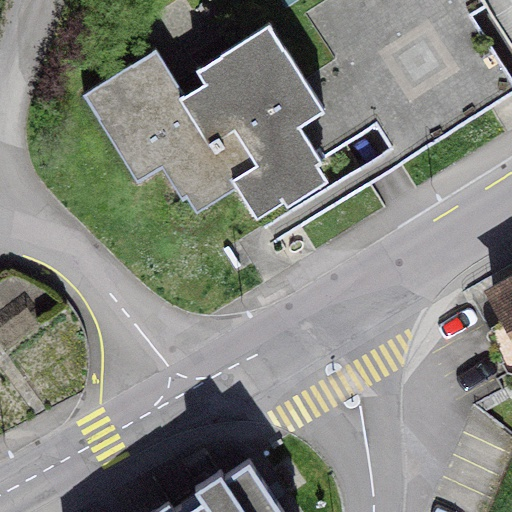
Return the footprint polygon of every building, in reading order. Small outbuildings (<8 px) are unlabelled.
[(255,0),(269,21),(323,109),(353,90),(472,15),(494,0),(255,0)] [(511,92),(511,79),(472,15),(353,90),(399,163),(511,92)] [(323,109),(269,21),(196,66),(205,81),(185,93),(155,46),(83,92),(137,179),(160,162),(182,196),(226,166),(256,214),(283,197),(276,187),(345,144),(323,109)] [(511,262),(467,288),(511,367),(511,262)] [(173,509),(175,511),(283,511),(248,458),(173,509)] [(175,511),(173,509),(168,501),(150,511),(175,511)]
